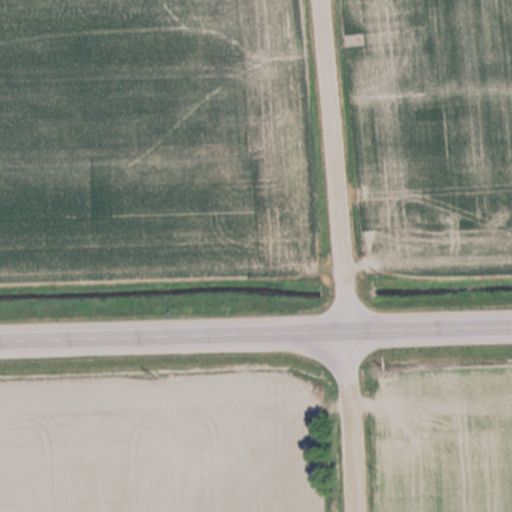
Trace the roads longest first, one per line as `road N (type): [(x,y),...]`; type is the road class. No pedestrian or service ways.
road 1 (primary): [(0,340),(511,323)]
road 2 (residential): [(347,329),(314,0)]
road 3 (residential): [(353,511),(347,329)]
